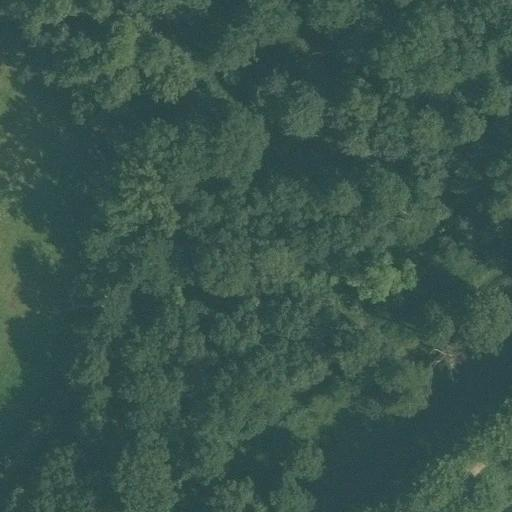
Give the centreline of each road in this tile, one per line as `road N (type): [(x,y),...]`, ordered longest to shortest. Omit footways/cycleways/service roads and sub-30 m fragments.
road 1 (track): [(0,484),(80,398),(116,342),(179,88),(170,48),(105,0)]
road 2 (track): [(420,511),(511,433)]
